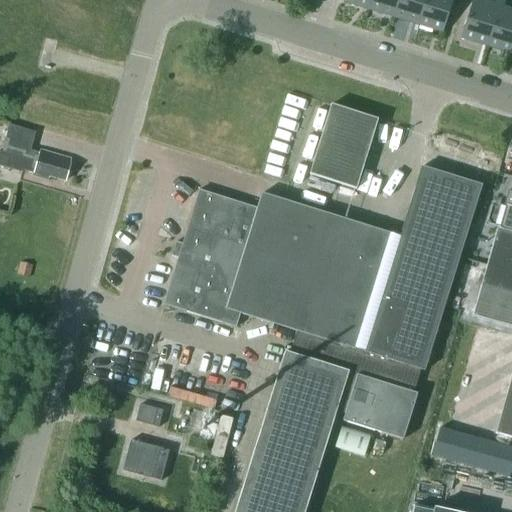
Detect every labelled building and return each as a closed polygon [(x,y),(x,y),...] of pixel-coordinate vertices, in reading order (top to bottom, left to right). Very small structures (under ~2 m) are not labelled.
[(343,0),(344,1),(368,8),(369,0),(343,0)] [(369,0),(368,8),(391,15),(396,0),(369,0)] [(396,0),(391,15),(412,22),(416,23),(422,0),(396,0)] [(422,0),(416,23),(442,31),(451,0),(422,0)] [(472,0),(461,37),(480,43),(485,44),(497,6),(493,5),(478,0),(472,0)] [(494,0),(493,5),(497,6),(485,44),(509,52),(511,42),(511,10),(503,8),(504,0),(494,0)] [(377,120),(348,112),(330,106),(309,174),(355,189),(377,120)] [(0,166),(6,168),(22,173),(22,170),(34,174),(33,176),(48,180),(49,177),(65,181),(70,164),(69,164),(70,159),(40,151),(39,154),(28,151),(33,133),(9,125),(1,153),(0,152),(0,166)] [(284,352),(234,511),(304,511),(336,411),(344,414),(342,421),(402,440),(416,394),(413,393),(420,370),(424,371),(481,185),(421,167),(398,241),(388,238),(390,234),(261,194),(257,208),(198,190),(163,305),(235,328),(240,314),(297,331),(290,354),(284,352)] [(480,285),(472,317),(511,328),(511,180),(509,192),(506,192),(506,193),(503,205),(505,206),(499,228),(497,227),(480,285)] [(16,275),(29,278),(32,265),(19,262),(16,275)] [(511,370),(494,434),(511,438),(511,370)] [(135,422),(158,428),(163,411),(140,405),(135,422)] [(232,419),(220,416),(210,456),(222,459),(232,419)] [(333,449),(363,458),(369,437),(340,428),(333,449)] [(372,450),(382,453),(385,443),(375,440),(372,450)] [(161,481),(169,451),(130,441),(122,471),(161,481)]
